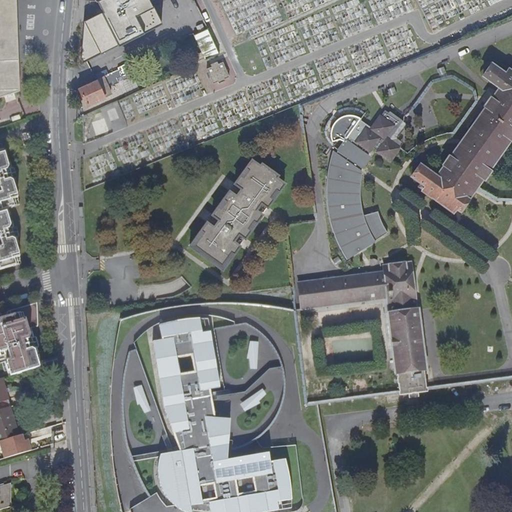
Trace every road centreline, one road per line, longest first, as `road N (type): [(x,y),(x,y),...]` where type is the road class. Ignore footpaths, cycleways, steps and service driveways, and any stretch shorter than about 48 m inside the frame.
road 1 (tertiary): [(65,0),(59,132),(67,275)]
road 2 (tertiary): [(67,275),(85,511)]
road 3 (unknown): [(67,275),(119,261),(134,291),(188,279)]
